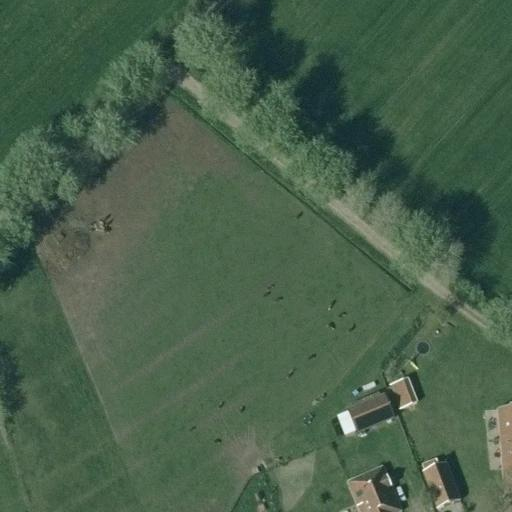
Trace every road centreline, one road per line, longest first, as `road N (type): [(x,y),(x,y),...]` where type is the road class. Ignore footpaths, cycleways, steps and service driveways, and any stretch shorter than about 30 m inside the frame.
road 1 (track): [(511,341),(443,295),(162,59)]
road 2 (track): [(222,0),(0,218)]
